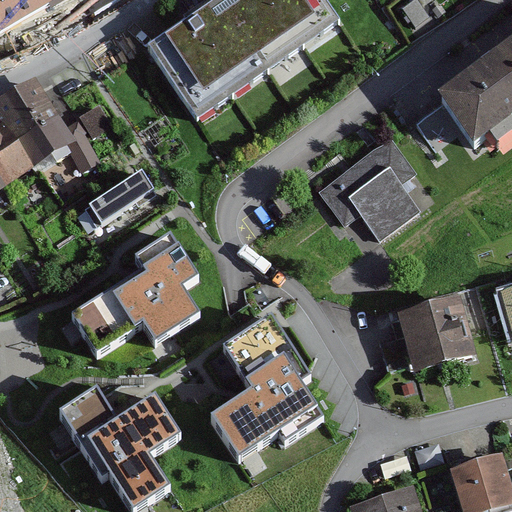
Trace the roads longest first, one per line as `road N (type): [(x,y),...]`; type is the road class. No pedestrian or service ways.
road 1 (residential): [(494,0),(255,177),(226,210),(236,248),(308,302),(384,436)]
road 2 (residential): [(145,0),(0,83)]
road 3 (residential): [(384,436),(511,408)]
